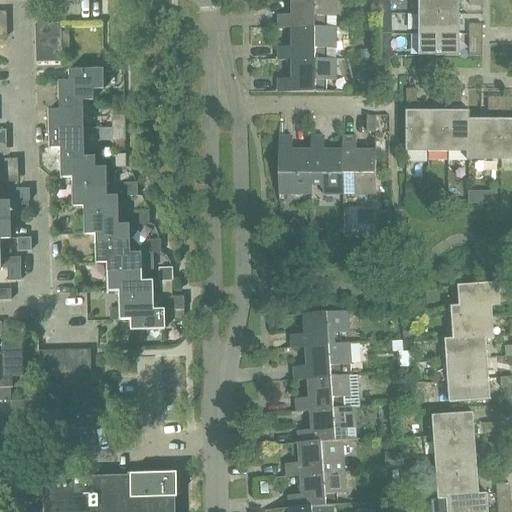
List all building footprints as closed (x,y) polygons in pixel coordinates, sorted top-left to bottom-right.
[(295,30),(328,29),(328,18),(337,18),(337,0),(294,0),(294,17),(279,17),(279,30),(294,30),(295,30)] [(461,16),(460,0),(419,0),(420,16),(461,16)] [(420,16),(420,36),(461,36),(461,16),(420,16)] [(59,38),(59,25),(33,26),(34,38),(59,38)] [(470,36),(482,36),(483,25),(470,25),(470,36)] [(279,63),(294,63),(295,62),(328,61),(328,51),(337,51),(337,29),(328,29),(295,30),(294,30),(294,49),(279,49),(279,63)] [(461,57),(461,36),(420,36),(420,57),(461,57)] [(34,38),(34,51),(60,50),(59,38),(34,38)] [(470,57),(483,57),(483,46),(470,46),(470,57)] [(34,51),(35,64),(60,63),(60,50),(34,51)] [(279,94),(328,94),(328,83),(337,83),(337,61),(328,61),(295,62),(294,63),(294,82),(279,82),(279,94)] [(80,102),(80,103),(91,102),(90,92),(101,91),(101,71),(66,72),(67,83),(56,83),(57,102),(80,102)] [(407,90),(407,103),(417,103),(417,90),(407,90)] [(450,90),(438,90),(438,103),(450,103),(450,90)] [(450,90),(450,103),(461,103),(461,90),(450,90)] [(500,98),(489,98),(488,111),(500,111),(500,98)] [(500,98),(500,111),(511,111),(511,98),(500,98)] [(47,131),(81,130),(80,103),(80,102),(57,102),(57,112),(46,112),(47,131)] [(407,153),(429,153),(429,112),(407,112),(407,153)] [(449,112),(429,112),(429,153),(449,153),(449,112)] [(449,153),(468,153),(469,153),(469,139),(482,140),(481,120),(470,120),(470,112),(449,112),(449,153)] [(376,134),(377,116),(367,116),(367,134),(376,134)] [(124,129),(123,117),(110,117),(110,130),(124,129)] [(503,161),(503,120),(481,120),(482,140),(469,139),(469,153),(468,153),(468,161),(503,161)] [(511,120),(503,120),(503,161),(511,161),(511,120)] [(124,142),(124,129),(110,130),(111,143),(124,142)] [(81,130),(47,131),(47,150),(58,150),(58,160),(82,160),(82,159),(81,130)] [(313,197),(313,187),(312,186),(312,154),(312,152),(293,152),(293,138),(280,138),(280,186),(292,186),(292,197),(313,197)] [(345,197),(345,187),(345,186),(344,153),(325,153),(325,138),(312,138),(312,152),(312,154),(312,186),(313,187),(324,187),(324,196),(345,197)] [(344,138),(344,153),(345,186),(345,187),(356,187),(356,196),(377,196),(377,152),(357,152),(357,138),(344,138)] [(124,169),(124,156),(111,156),(111,169),(124,169)] [(82,160),(58,160),(59,180),(70,179),(70,189),(104,188),(104,169),(93,169),(92,158),(82,159),(82,160)] [(16,162),(6,162),(3,162),(3,175),(17,175),(16,162)] [(136,197),(135,184),(122,185),(123,198),(136,197)] [(419,201),(427,201),(427,186),(419,186),(419,201)] [(104,188),(70,189),(70,208),(81,208),(81,218),(116,217),(115,198),(104,198),(104,188)] [(28,191),(17,191),(15,191),(15,204),(28,204),(28,191)] [(147,226),(147,213),(134,213),(134,226),(147,226)] [(116,217),(81,218),(82,237),(93,236),(93,246),(127,245),(127,226),(116,226),(116,217)] [(0,242),(8,242),(8,223),(0,223),(0,242)] [(328,236),(343,236),(344,224),(328,224),(328,236)] [(17,254),(19,254),(30,254),(30,241),(16,241),(17,254)] [(159,254),(159,241),(146,242),(146,255),(159,254)] [(127,245),(93,246),(94,265),(104,265),(105,274),(139,273),(139,254),(128,255),(127,245)] [(511,268),(511,253),(499,255),(500,269),(511,268)] [(19,259),(0,259),(0,270),(6,271),(6,283),(19,283),(19,271),(19,259)] [(171,283),(170,270),(157,270),(158,283),(171,283)] [(139,273),(105,274),(105,293),(116,293),(116,303),(151,302),(150,283),(139,283),(139,273)] [(459,286),(460,307),(472,306),(473,319),(494,317),(493,307),(501,306),(500,283),(459,286)] [(169,299),(169,312),(169,321),(182,320),(182,298),(169,299)] [(151,302),(116,303),(117,322),(128,322),(128,332),(162,331),(162,311),(151,312),(151,302)] [(495,339),(494,317),(473,319),(472,306),(460,307),(452,307),(454,340),(487,338),(487,340),(495,339)] [(340,346),(340,345),(340,334),(349,334),(348,313),(304,316),(306,336),(292,337),(293,350),(307,349),(307,348),(340,346)] [(488,358),(487,340),(487,338),(454,340),(446,340),(447,361),(488,358)] [(0,389),(10,390),(10,379),(21,379),(19,344),(0,344),(0,389)] [(343,378),(343,377),(342,366),(351,366),(350,344),(340,345),(340,346),(307,348),(307,349),(308,368),(294,369),(295,382),(309,381),(309,380),(343,378)] [(77,377),(88,377),(89,377),(89,351),(76,352),(77,377)] [(38,353),(38,378),(51,378),(50,352),(38,353)] [(50,352),(51,378),(64,378),(63,352),(50,352)] [(63,352),(64,378),(77,377),(76,352),(63,352)] [(489,379),(488,358),(447,361),(449,382),(489,379)] [(345,410),(345,409),(344,399),(354,398),(352,376),(343,377),(343,378),(309,380),(309,381),(310,400),(296,401),(297,414),(311,413),(312,412),(345,410)] [(511,387),(511,377),(501,378),(501,389),(511,387)] [(54,379),(54,389),(70,389),(70,378),(54,379)] [(491,400),(489,379),(449,382),(450,403),(491,400)] [(343,442),(343,443),(348,443),(347,430),(356,430),(354,408),(345,409),(345,410),(312,412),(311,413),(313,432),(298,433),(299,445),(343,442)] [(433,417),(435,438),(475,435),(474,414),(433,417)] [(484,435),(497,434),(497,423),(484,424),(484,435)] [(477,456),(475,435),(435,438),(436,459),(477,456)] [(301,477),(337,474),(336,464),(345,463),(343,443),(343,442),(299,445),(301,465),(286,466),(287,479),(301,478),(301,477)] [(485,445),(486,455),(499,454),(498,444),(485,445)] [(384,452),(386,469),(398,468),(397,451),(384,452)] [(499,454),(486,455),(487,465),(500,464),(499,454)] [(478,477),(477,456),(436,459),(437,480),(478,477)] [(333,507),(334,508),(339,508),(338,496),(347,495),(346,474),(337,474),(301,477),(301,478),(303,497),(289,498),(290,510),(333,507)] [(41,511),(172,511),(172,499),(171,476),(40,480),(41,511)] [(480,495),(478,477),(437,480),(439,500),(447,500),(447,499),(480,496),(480,495)] [(496,485),(497,495),(510,494),(509,484),(496,485)] [(447,499),(447,500),(448,511),(489,511),(488,494),(480,495),(480,496),(447,499)] [(511,504),(510,494),(497,495),(498,505),(511,504)]
